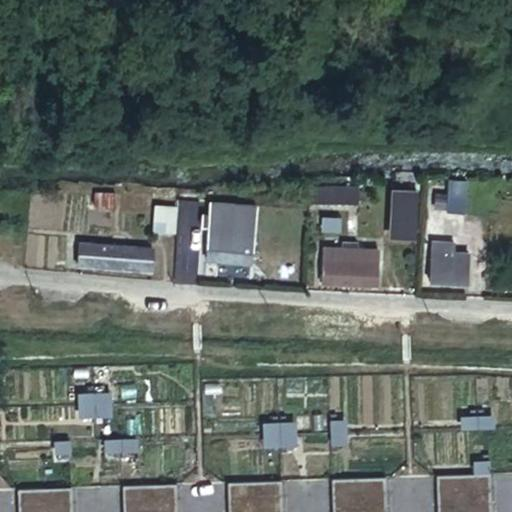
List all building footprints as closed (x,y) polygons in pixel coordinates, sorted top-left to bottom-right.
[(462,210),(467,184),(450,181),(448,192),(437,190),(434,205),(462,210)] [(419,205),(419,182),(404,182),(403,205),(419,205)] [(150,199),(151,185),(128,183),(126,205),(149,206),(150,199)] [(159,200),(161,186),(151,185),(150,199),(159,200)] [(180,208),(182,188),(161,186),(159,200),(157,233),(178,235),(180,208)] [(202,210),(203,189),(182,188),(180,208),(184,208),(181,245),(196,246),(199,209),(202,210)] [(363,188),(311,188),(311,203),(363,203),(363,188)] [(119,210),(120,197),(96,195),(95,208),(119,210)] [(230,226),(233,201),(216,198),(212,223),(230,226)] [(313,211),(306,210),(305,218),(312,219),(313,211)] [(375,217),(362,216),(361,230),(374,231),(375,217)] [(250,270),(252,234),(211,231),(209,267),(250,270)] [(84,247),(83,266),(154,271),(155,251),(123,249),(124,239),(115,238),(114,249),(84,247)] [(326,247),(326,284),(379,284),(380,248),(360,247),(360,240),(344,240),(344,247),(326,247)] [(454,251),(454,242),(432,242),(432,251),(454,251)] [(432,251),(431,251),(431,280),(467,280),(466,251),(454,251),(432,251)] [(76,392),(76,416),(109,417),(109,392),(76,392)] [(261,422),(261,448),(294,448),(294,422),(261,422)] [(486,511),(487,475),(437,474),(436,511),(486,511)] [(382,511),(383,479),(332,479),(331,511),(382,511)] [(277,511),(277,483),(227,483),(226,511),(277,511)] [(173,511),(175,488),(125,486),(124,511),(146,511),(145,511),(173,511)] [(67,511),(68,489),(18,489),(18,511),(67,511)]
